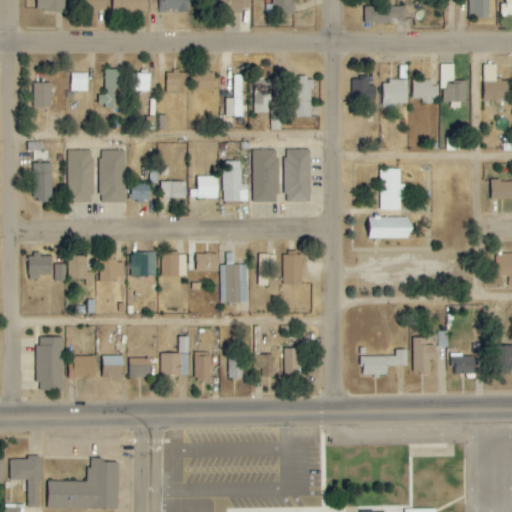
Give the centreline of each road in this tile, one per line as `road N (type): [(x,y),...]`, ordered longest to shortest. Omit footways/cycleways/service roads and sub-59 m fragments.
road 1 (residential): [(0,46),(511,42)]
road 2 (tertiary): [(0,415),(511,412)]
road 3 (residential): [(18,415),(17,0)]
road 4 (residential): [(341,412),(340,0)]
road 5 (residential): [(342,228),(19,232)]
